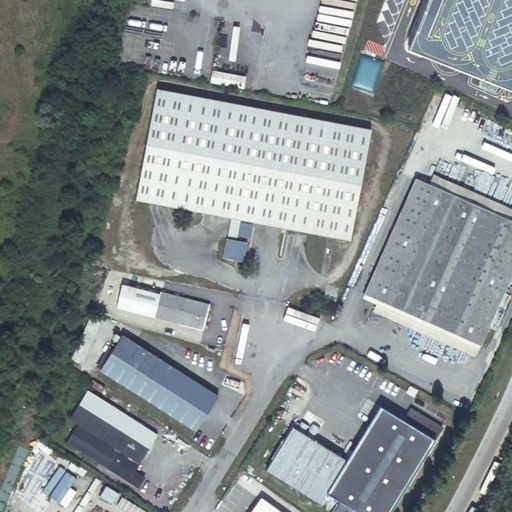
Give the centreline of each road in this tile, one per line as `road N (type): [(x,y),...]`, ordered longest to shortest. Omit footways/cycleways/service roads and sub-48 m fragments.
road 1 (unknown): [(331,321),(415,137),(435,120),(458,122),(511,152)]
road 2 (unknown): [(511,290),(480,351),(460,367),(331,321)]
road 3 (tertiary): [(451,511),(511,394)]
